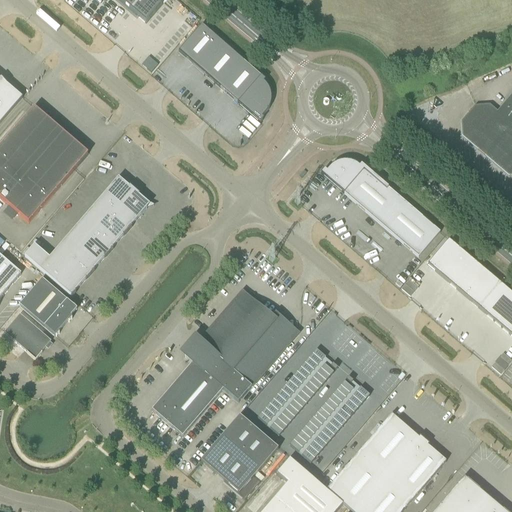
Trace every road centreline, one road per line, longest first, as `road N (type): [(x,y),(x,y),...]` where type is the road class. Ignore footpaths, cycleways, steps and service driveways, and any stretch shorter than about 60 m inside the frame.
road 1 (unclassified): [(211,241),(217,267),(100,405),(103,427),(202,511)]
road 2 (unclassified): [(511,426),(247,200)]
road 3 (unclassified): [(247,200),(14,0)]
road 4 (unclassified): [(0,365),(27,387),(57,387),(184,241),(211,241)]
road 5 (tertiary): [(511,254),(356,121)]
road 6 (unknown): [(475,357),(500,328),(497,316),(450,274),(435,276),(425,292),(431,297)]
road 7 (tertiary): [(310,81),(217,0)]
